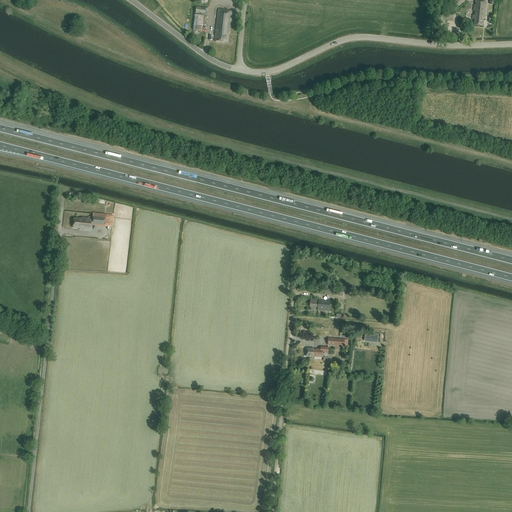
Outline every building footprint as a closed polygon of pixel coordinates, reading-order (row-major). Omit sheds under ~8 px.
[(485,19),(487,3),(486,3),(486,1),(485,1),(485,0),(475,0),(475,2),(476,2),(476,5),(474,5),(473,11),(475,11),(475,15),(473,15),(473,19),(475,19),(474,25),(482,26),(483,19),(485,19)] [(229,32),(232,11),(218,9),(214,41),(228,42),(229,32)] [(203,27),(204,15),(195,15),(194,26),(194,30),(199,31),(199,26),(203,27)] [(82,220),(80,219),(74,219),(73,228),(80,228),(80,230),(92,231),(93,224),(111,226),(112,216),(93,214),(93,219),(82,218),(82,220)] [(310,307),(318,308),(318,310),(330,312),(331,301),(318,300),(311,300),(310,307)] [(327,345),(344,346),(345,339),(338,338),(338,339),(335,339),(335,338),(328,338),(327,345)] [(307,356),(323,358),(323,352),(328,353),(328,347),(321,347),(320,349),(307,349),(307,356)]
